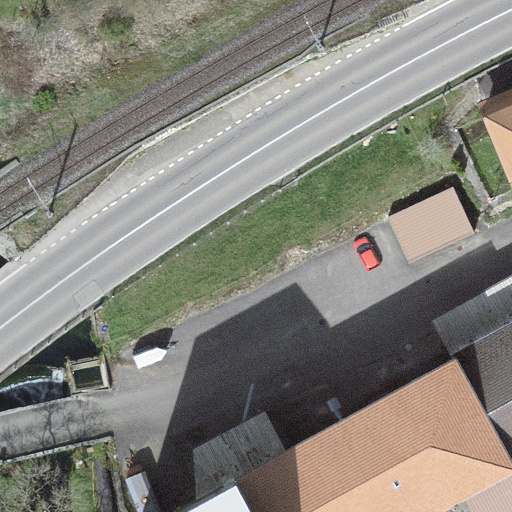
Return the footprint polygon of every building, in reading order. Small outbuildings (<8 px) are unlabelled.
[(511,93),(485,105),(511,169),(511,93)] [(473,232),(451,185),(387,216),(408,262),(473,232)] [(511,317),(403,378),(460,483),(511,454),(511,317)] [(408,511),(460,483),(403,378),(245,465),(184,497),(192,511),(408,511)] [(511,511),(511,454),(460,483),(476,511),(511,511)] [(192,511),(184,497),(154,511),(192,511)]
